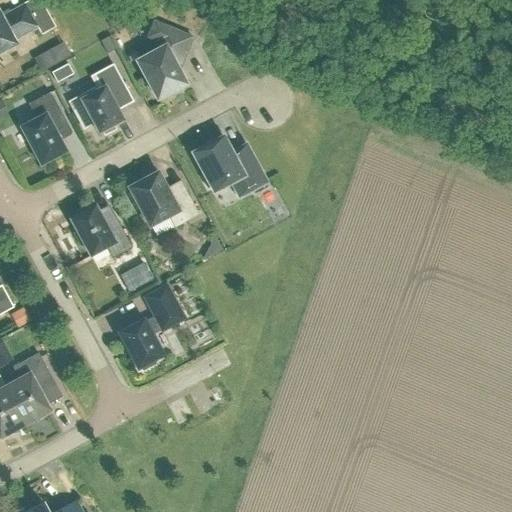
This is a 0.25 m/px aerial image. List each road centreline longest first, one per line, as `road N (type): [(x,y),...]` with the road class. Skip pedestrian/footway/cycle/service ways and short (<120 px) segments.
road 1 (residential): [(11,208),(233,97),(264,105)]
road 2 (residential): [(11,208),(121,412)]
road 3 (residential): [(121,412),(0,477)]
